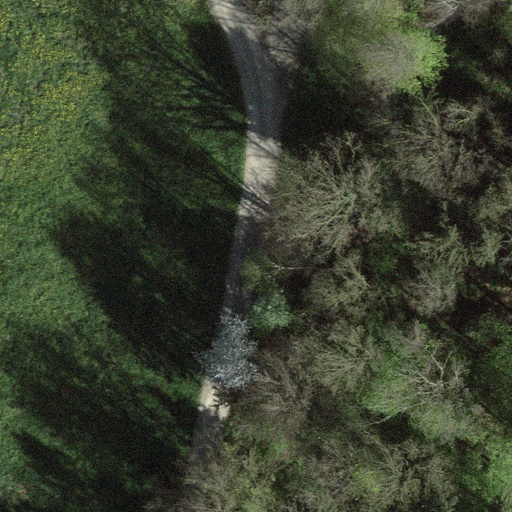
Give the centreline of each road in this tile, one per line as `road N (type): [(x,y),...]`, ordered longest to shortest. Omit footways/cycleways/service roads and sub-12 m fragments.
road 1 (track): [(201,511),(260,131),(219,0)]
road 2 (track): [(260,131),(298,0)]
